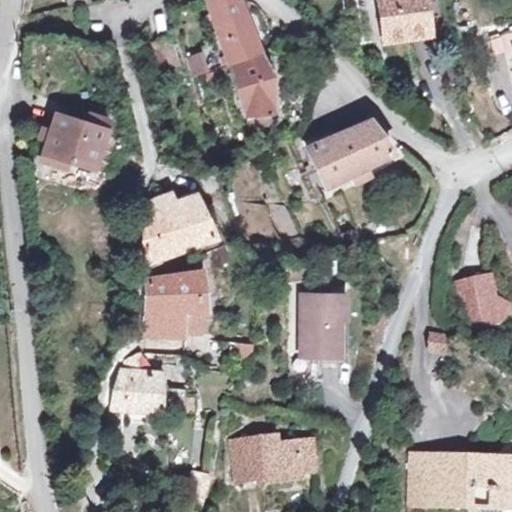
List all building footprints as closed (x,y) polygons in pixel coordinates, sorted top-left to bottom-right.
[(68,0),(70,9),(79,7),(90,5),(89,0),(68,0)] [(233,64),(259,54),(240,0),(214,0),(208,1),(218,36),(225,54),(221,56),(224,66),(229,63),(233,62),(233,64)] [(427,17),(424,0),(379,0),(385,40),(429,33),(427,17)] [(435,0),(424,0),(427,17),(438,16),(435,0)] [(168,39),(153,44),(161,70),(176,65),(168,39)] [(233,64),(239,92),(245,116),(246,116),(265,113),(268,113),(268,78),(259,54),(233,64)] [(233,92),(239,92),(233,64),(233,62),(229,63),(224,66),(233,92)] [(204,78),(208,88),(226,80),(221,70),(204,78)] [(83,123),(55,113),(40,160),(65,167),(67,161),(91,168),(107,120),(87,113),(83,123)] [(267,127),(265,113),(246,116),(249,130),(267,127)] [(331,130),(303,145),(326,188),(388,154),(370,120),(335,138),(331,130)] [(173,194),(165,197),(174,252),(216,235),(197,193),(178,201),(173,194)] [(174,252),(165,197),(150,204),(159,259),(174,252)] [(159,259),(150,204),(145,205),(145,209),(142,234),(145,264),(159,259)] [(347,248),(357,245),(349,232),(341,235),(347,248)] [(185,340),(185,335),(185,314),(200,313),(202,313),(199,273),(145,280),(145,307),(143,311),(142,337),(185,340)] [(457,282),(461,304),(493,298),(488,276),(457,282)] [(344,295),(301,295),(300,357),(338,357),(338,320),(344,320),(344,295)] [(499,297),(493,298),(499,323),(505,322),(511,310),(509,301),(499,297)] [(499,323),(493,298),(461,304),(466,330),(499,323)] [(201,333),(200,313),(185,314),(185,335),(201,333)] [(428,353),(449,354),(451,334),(429,332),(428,353)] [(251,348),(252,344),(234,343),(233,356),(242,358),(251,348)] [(181,412),(181,399),(182,392),(162,391),(162,373),(118,372),(115,413),(181,412)] [(194,400),(181,399),(181,412),(195,413),(194,400)] [(304,460),(316,459),(314,442),(282,446),(281,438),(231,443),(236,482),(261,479),(261,477),(275,475),(277,484),(306,480),(306,476),(304,460)] [(433,456),(432,465),(470,466),(471,457),(433,456)] [(470,466),(432,465),(431,507),(511,508),(511,458),(471,457),(470,466)] [(304,460),(306,476),(317,474),(316,459),(304,460)] [(261,477),(261,479),(262,486),(277,484),(275,475),(261,477)]
